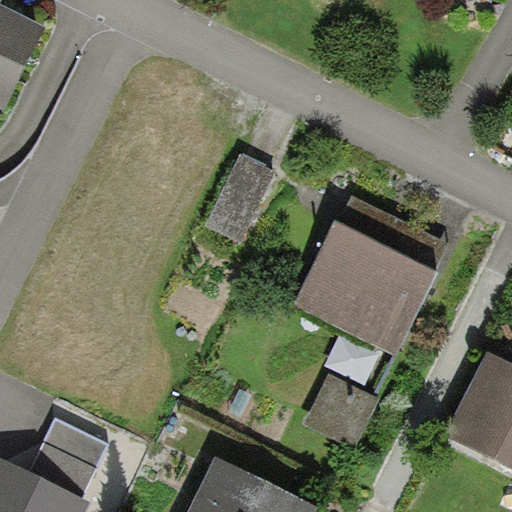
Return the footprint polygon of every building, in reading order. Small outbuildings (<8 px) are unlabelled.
[(0,0),(0,113),(4,116),(46,32),(0,9),(0,3),(1,0),(0,0)] [(273,174),(242,159),(210,224),(241,239),(273,174)] [(381,248),(336,226),(297,305),(399,355),(438,276),(381,248)] [(511,368),(488,357),(448,437),(511,469),(511,368)] [(380,401),(332,377),(308,425),(356,450),(380,401)] [(29,478),(82,503),(109,445),(56,420),(29,478)] [(313,511),(211,463),(187,511),(313,511)] [(82,503),(29,478),(0,464),(0,511),(87,511),(90,507),(82,503)]
